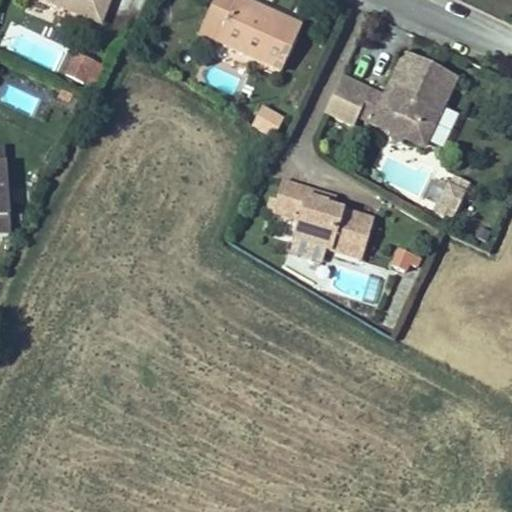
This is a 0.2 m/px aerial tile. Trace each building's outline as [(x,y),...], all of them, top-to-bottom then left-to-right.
[(39,0),(110,27),(121,0),(39,0)] [(234,34),(228,47),(292,75),(311,34),(250,7),(252,0),(229,0),(218,26),(234,34)] [(212,40),(228,47),(234,34),(218,26),(212,40)] [(66,48),(57,71),(70,76),(79,53),(66,48)] [(92,59),(79,53),(70,76),(83,81),(92,59)] [(419,146),(438,155),(469,89),(419,65),(399,108),(381,99),(369,124),(403,140),(406,134),(421,141),(419,146)] [(260,103),(249,125),(271,136),(282,114),(260,103)] [(406,134),(403,140),(407,152),(419,146),(421,141),(406,134)] [(0,155),(0,170),(20,168),(18,153),(0,155)] [(0,243),(29,240),(20,168),(0,170),(0,243)] [(433,179),(423,207),(449,216),(459,188),(433,179)] [(481,194),(466,187),(449,225),(463,232),(481,194)] [(310,233),(305,250),(300,263),(332,274),(336,260),(369,271),(382,232),(343,219),(334,216),(335,213),(317,208),(320,201),(294,193),(284,225),(310,233)] [(334,216),(343,219),(346,210),(320,201),(317,208),(335,213),(334,216)] [(401,280),(414,285),(421,268),(409,263),(401,280)]
